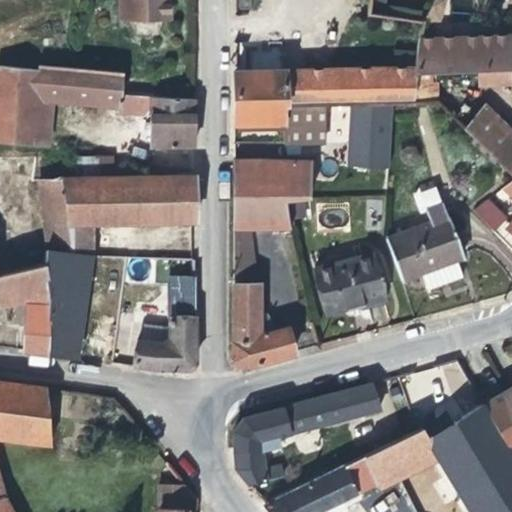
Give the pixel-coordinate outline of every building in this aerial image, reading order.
[(114,0),(115,21),(163,20),(162,0),(114,0)] [(511,33),(414,35),(407,69),(472,68),(511,67),(511,33)] [(116,73),(32,66),(32,71),(29,100),(48,102),(114,107),(116,73)] [(496,81),(511,80),(511,67),(472,68),(472,78),(482,78),(482,73),(495,73),(496,81)] [(32,71),(0,68),(0,144),(42,149),(48,102),(29,100),(32,71)] [(406,104),(407,69),(227,73),(227,123),(279,123),(279,106),(308,106),(406,104)] [(145,148),(187,148),(187,100),(149,100),(149,108),(145,108),(145,148)] [(278,161),(306,161),(308,106),(279,106),(279,123),(278,161)] [(511,142),(511,140),(480,107),(458,131),(491,165),(511,142)] [(511,184),(511,142),(491,165),(505,179),(511,184)] [(92,160),(67,161),(67,182),(92,181),(92,160)] [(306,161),(278,161),(227,160),(227,228),(250,228),(284,228),(281,202),(304,198),(306,161)] [(92,181),(67,182),(61,182),(62,227),(86,226),(187,224),(187,178),(92,181)] [(504,234),(511,241),(511,184),(505,179),(492,191),(511,207),(511,214),(502,225),(504,234)] [(62,227),(61,182),(32,182),(30,252),(37,253),(82,258),(86,226),(62,227)] [(466,217),(486,235),(496,223),(477,206),(466,217)] [(455,259),(440,218),(381,241),(397,281),(419,273),(455,259)] [(250,286),(250,228),(227,228),(227,285),(250,286)] [(36,269),(42,299),(39,356),(69,360),(82,258),(37,253),(36,269)] [(381,300),(369,258),(313,272),(323,314),(381,300)] [(425,289),(461,276),(455,259),(419,273),(425,289)] [(188,361),(188,260),(173,260),(173,279),(163,279),(163,328),(141,326),(139,344),(136,343),(126,368),(149,372),(176,372),(188,361)] [(16,353),(39,356),(42,299),(36,269),(0,276),(0,313),(5,313),(5,324),(17,325),(16,353)] [(288,356),(281,329),(272,332),(260,315),(252,315),(252,286),(250,286),(227,285),(227,361),(239,369),(288,356)] [(402,378),(411,404),(467,385),(458,360),(402,378)] [(511,457),(511,383),(473,407),(505,461),(511,457)] [(39,392),(0,385),(0,439),(44,445),(39,392)] [(373,415),(366,386),(318,399),(322,412),(328,411),(332,426),(373,415)] [(328,411),(322,412),(318,399),(276,410),(284,438),(332,426),(328,411)] [(459,511),(498,511),(511,504),(511,472),(505,461),(473,407),(421,440),(417,442),(429,461),(459,511)] [(254,446),(284,438),(276,410),(236,421),(225,435),(225,448),(228,471),(242,488),(278,479),(275,470),(258,474),(254,446)] [(421,440),(414,430),(354,460),(367,486),(369,490),(429,461),(417,442),(421,440)] [(312,511),(367,486),(354,460),(257,507),(261,511),(312,511)] [(414,511),(405,487),(366,502),(369,511),(414,511)] [(191,504),(178,488),(153,489),(152,511),(180,511),(181,511),(191,511),(191,504)]
